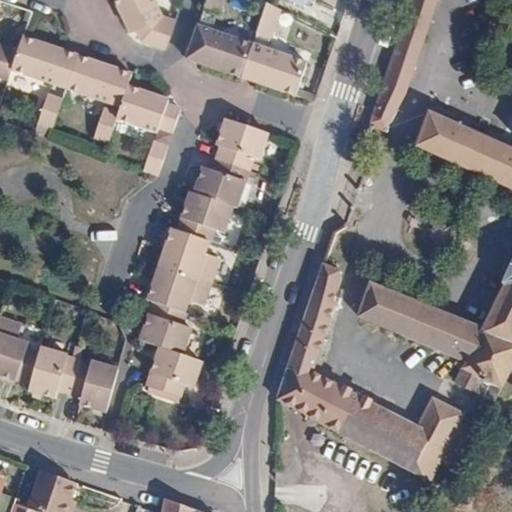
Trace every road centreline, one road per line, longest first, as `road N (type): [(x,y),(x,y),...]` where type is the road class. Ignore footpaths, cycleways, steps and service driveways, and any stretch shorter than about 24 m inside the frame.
road 1 (tertiary): [(245,427),(339,131)]
road 2 (residential): [(222,83),(179,168),(148,206),(117,298)]
road 3 (tertiary): [(168,479),(0,429)]
road 4 (residential): [(222,83),(121,41),(107,0)]
road 5 (tertiary): [(339,131),(380,0)]
road 6 (residential): [(339,131),(222,83)]
